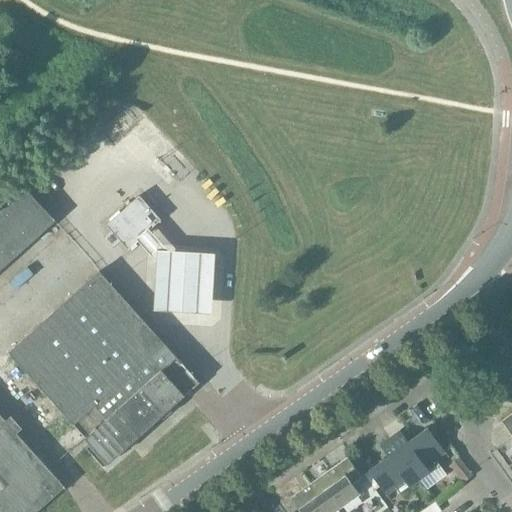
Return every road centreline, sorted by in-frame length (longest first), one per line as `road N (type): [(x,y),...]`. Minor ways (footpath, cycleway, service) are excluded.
road 1 (tertiary): [(156,511),(449,300),(511,236)]
road 2 (residential): [(511,505),(473,452),(494,341)]
